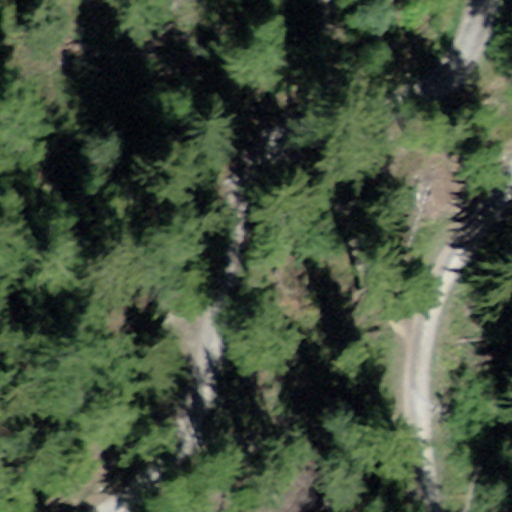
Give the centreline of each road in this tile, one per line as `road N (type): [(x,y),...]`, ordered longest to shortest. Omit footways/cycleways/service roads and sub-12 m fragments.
road 1 (track): [(481,0),(458,61),(434,85),(283,141),(247,183),(199,400),(170,460),(118,511)]
road 2 (track): [(426,511),(417,367),(427,318),(440,278),(511,180)]
